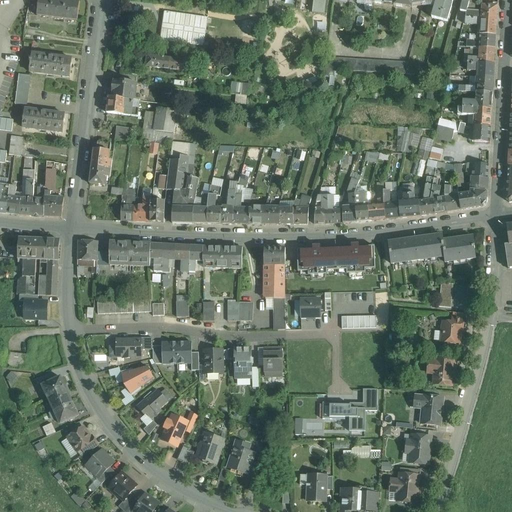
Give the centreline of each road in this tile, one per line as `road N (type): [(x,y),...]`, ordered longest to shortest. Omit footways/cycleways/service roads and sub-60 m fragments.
road 1 (residential): [(68,232),(292,237),(495,216)]
road 2 (residential): [(70,331),(335,334),(336,390)]
road 3 (residential): [(70,331),(93,395),(130,447),(168,479),(238,511)]
road 4 (residential): [(99,0),(68,232)]
road 5 (unclassified): [(508,0),(495,216)]
road 6 (unclassified): [(487,317),(441,511)]
